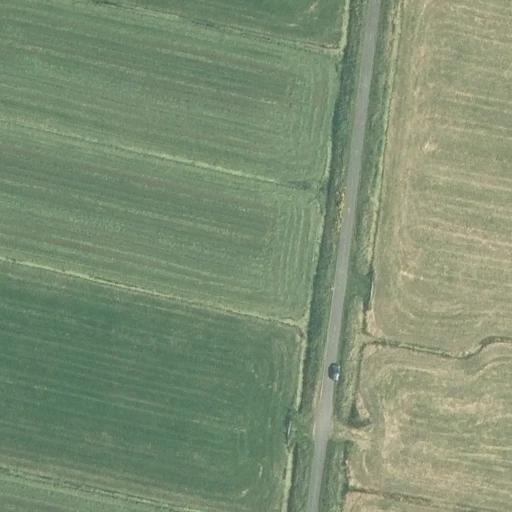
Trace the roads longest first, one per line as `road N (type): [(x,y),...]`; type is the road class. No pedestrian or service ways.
road 1 (unclassified): [(308,511),(372,0)]
road 2 (track): [(261,423),(398,445)]
